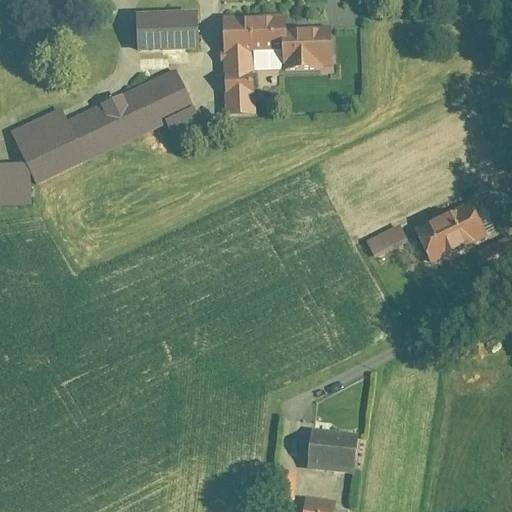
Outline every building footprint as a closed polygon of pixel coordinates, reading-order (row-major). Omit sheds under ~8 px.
[(134,20),(136,56),(195,53),(193,17),(134,20)] [(250,57),(283,56),(283,77),(334,76),(333,34),(285,35),(284,20),(219,21),(220,58),(222,58),(224,123),(252,122),(250,57)] [(60,115),(10,137),(34,191),(193,119),(174,77),(65,126),(60,115)] [(0,185),(0,210),(27,212),(27,186),(0,185)] [(417,236),(431,266),(483,242),(469,212),(417,236)] [(363,245),(369,259),(403,244),(397,230),(363,245)] [(478,258),(488,280),(511,268),(511,248),(509,243),(478,258)] [(312,437),(308,474),(355,479),(359,442),(312,437)] [(276,477),(273,502),(294,505),(297,479),(276,477)]
